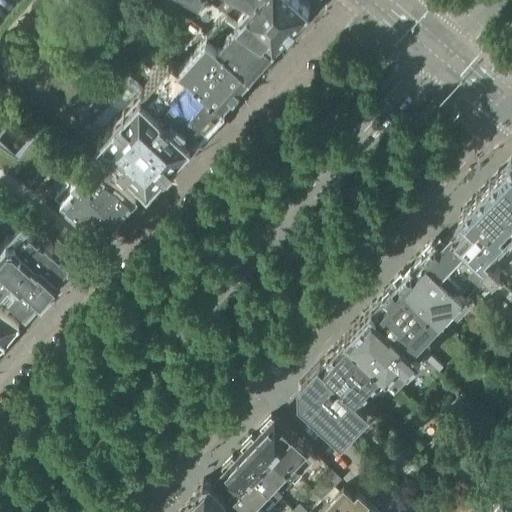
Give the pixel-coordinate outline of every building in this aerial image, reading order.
[(216,0),(215,2),(226,9),(275,41),(280,35),(288,27),(289,28),(290,27),(289,26),(293,22),(294,23),(295,21),(294,21),(295,20),(273,0),(248,0),(240,9),(237,5),(241,0),(216,0)] [(273,0),(295,20),(307,7),(308,7),(309,6),(306,3),(309,0),(273,0)] [(226,9),(205,32),(250,69),(263,56),(268,50),(273,44),(273,45),(274,43),(275,41),(226,9)] [(169,55),(222,100),(223,101),(224,99),(234,88),(234,89),(240,82),(250,71),(251,70),(250,69),(205,32),(200,28),(182,49),(181,48),(178,52),(168,46),(163,51),(169,55)] [(143,86),(197,125),(199,127),(200,125),(205,120),(212,112),(222,100),(169,55),(142,84),(143,86)] [(197,125),(143,86),(142,87),(131,77),(87,126),(96,134),(111,148),(129,166),(129,165),(145,180),(146,179),(149,181),(150,179),(150,178),(165,162),(165,163),(175,152),(190,136),(192,134),(190,133),(197,125)] [(0,169),(27,189),(27,188),(43,200),(66,174),(70,178),(56,193),(99,233),(101,230),(101,231),(102,230),(107,231),(111,227),(112,227),(111,221),(110,220),(113,218),(113,219),(122,209),(136,193),(137,192),(133,188),(133,189),(120,177),(111,172),(104,167),(84,154),(77,162),(0,107),(0,169)] [(465,216),(452,229),(490,267),(502,255),(498,251),(511,235),(511,154),(458,209),(465,216)] [(26,215),(7,235),(0,242),(0,295),(22,311),(25,307),(27,308),(41,293),(42,294),(62,272),(61,271),(75,255),(43,228),(41,229),(26,215)] [(435,238),(422,251),(466,292),(482,275),(485,278),(490,273),(487,270),(490,267),(452,229),(440,242),(435,238)] [(422,251),(396,279),(436,317),(450,302),(457,309),(466,300),(471,305),(475,301),(466,292),(422,251)] [(372,304),(372,305),(426,357),(431,362),(435,366),(439,369),(443,365),(439,361),(427,351),(422,346),(430,337),(423,331),(436,317),(396,279),(389,286),(372,304)] [(0,339),(2,337),(3,337),(9,330),(8,330),(18,318),(20,317),(0,302),(0,339)] [(426,357),(372,305),(346,332),(383,367),(387,371),(387,370),(394,377),(399,372),(417,354),(423,360),(426,357)] [(346,332),(321,359),(358,394),(364,388),(369,394),(375,388),(369,382),(383,367),(346,332)] [(358,394),(321,359),(299,382),(300,391),(299,392),(342,431),(356,417),(368,403),(358,394)] [(263,427),(255,435),(295,473),(315,452),(279,417),(275,414),(274,415),(271,413),(260,424),(263,427)] [(243,447),(236,455),(276,493),(295,473),(255,435),(254,436),(251,433),(241,445),(243,447)] [(258,511),(276,493),(236,455),(235,456),(232,453),(222,465),(224,467),(218,474),(215,472),(214,473),(254,511),(258,511)] [(342,476),(332,468),(312,489),(322,498),(342,476)] [(238,511),(220,494),(224,490),(210,477),(209,478),(203,478),(196,486),(196,492),(195,493),(176,511),(238,511)] [(503,500),(511,508),(511,506),(511,477),(504,485),(511,492),(503,500)] [(360,511),(370,502),(358,491),(354,495),(344,485),(340,489),(320,510),(321,511),(360,511)] [(499,496),(483,511),(511,511),(511,508),(503,500),(499,496)] [(360,511),(380,511),(370,502),(360,511)] [(293,509),(295,511),(308,511),(299,503),(293,509)]
